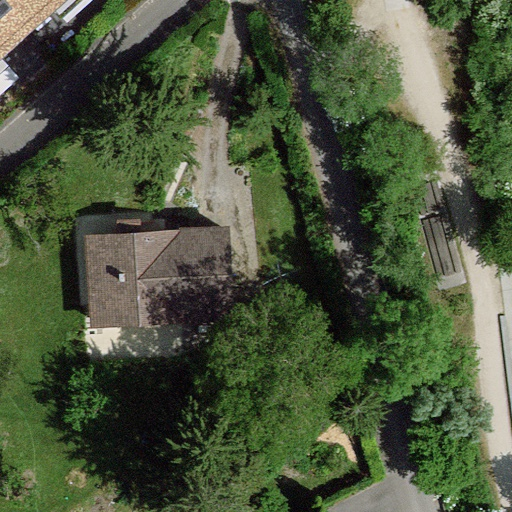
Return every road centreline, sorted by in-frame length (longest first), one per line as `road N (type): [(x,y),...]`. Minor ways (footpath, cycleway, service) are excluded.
road 1 (residential): [(290,0),(422,511)]
road 2 (track): [(396,0),(485,282),(511,511)]
road 3 (residential): [(178,0),(0,164)]
